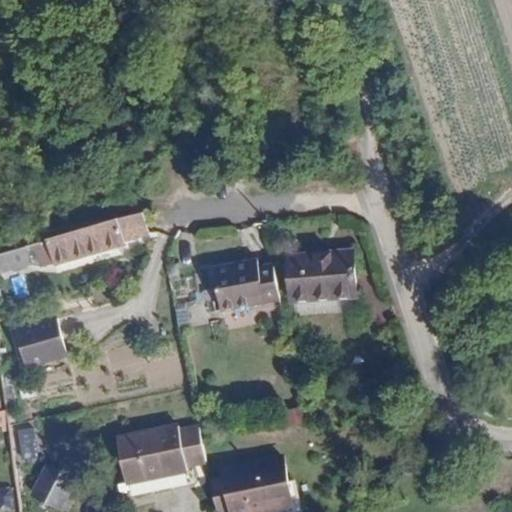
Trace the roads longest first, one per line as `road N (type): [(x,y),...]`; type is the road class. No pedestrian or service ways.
road 1 (unclassified): [(511,437),(491,435),(440,388),(383,203)]
road 2 (residential): [(183,212),(246,212),(328,196),(383,203)]
road 3 (track): [(373,155),(333,0)]
road 4 (track): [(403,269),(438,258),(511,198)]
